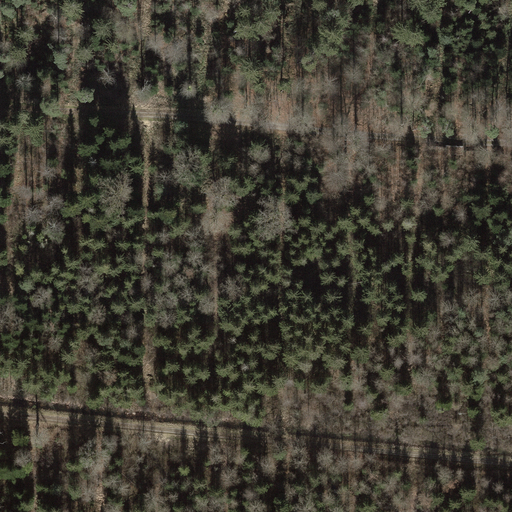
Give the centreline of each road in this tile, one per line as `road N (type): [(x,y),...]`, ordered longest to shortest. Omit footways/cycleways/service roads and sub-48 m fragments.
road 1 (track): [(0,413),(511,463)]
road 2 (track): [(0,110),(511,142)]
